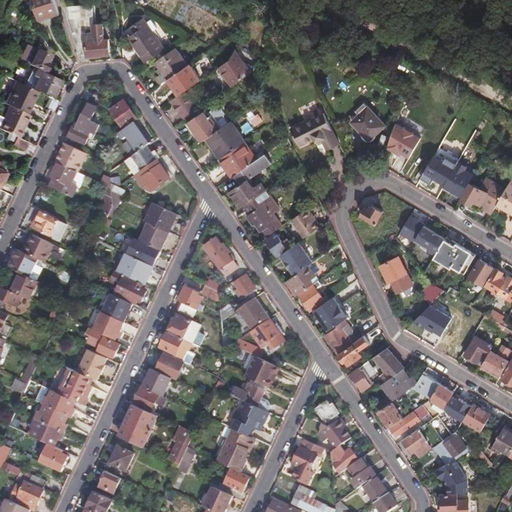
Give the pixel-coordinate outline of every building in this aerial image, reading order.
[(32,0),(39,21),(59,14),(54,0),(32,0)] [(184,0),(214,12),(218,4),(208,0),(184,0)] [(92,3),(61,3),(79,60),(95,58),(95,56),(110,54),(109,40),(103,40),(103,36),(104,36),(103,24),(94,25),(92,3)] [(21,11),(16,6),(8,23),(12,24),(13,22),(15,24),(21,11)] [(136,33),(129,38),(146,62),(164,49),(143,20),(132,28),(136,33)] [(279,23),(271,40),(277,42),(280,35),(279,35),(283,25),(279,23)] [(231,59),(219,67),(232,87),(255,71),(257,69),(245,62),(236,47),(230,58),(231,59)] [(21,54),(18,61),(43,72),(46,64),(44,63),(47,55),(31,48),(27,57),(21,54)] [(174,49),(155,62),(160,69),(157,71),(160,75),(156,78),(160,84),(173,76),(186,67),(174,49)] [(55,80),(35,70),(32,77),(36,79),(32,89),(50,98),(55,87),(52,86),(55,80)] [(160,84),(153,89),(163,103),(182,89),(180,86),(185,83),(181,77),(176,80),(173,76),(160,84)] [(13,82),(2,106),(7,109),(25,117),(29,108),(27,107),(34,92),(13,82)] [(27,107),(29,108),(36,93),(34,92),(27,107)] [(188,100),(183,92),(171,100),(176,108),(188,100)] [(176,108),(178,110),(192,100),(190,98),(188,100),(176,108)] [(56,102),(51,100),(47,108),(52,111),(56,102)] [(185,120),(199,111),(192,100),(178,110),(185,120)] [(125,103),(112,112),(124,130),(137,120),(125,103)] [(76,129),(86,133),(97,109),(88,105),(76,129)] [(360,117),(367,109),(363,105),(355,113),(360,117)] [(25,117),(7,109),(0,124),(0,131),(17,140),(27,118),(25,117)] [(208,115),(215,125),(224,118),(225,114),(222,110),(217,109),(208,115)] [(367,109),(360,117),(353,124),(370,141),(384,126),(367,109)] [(215,125),(208,115),(206,111),(187,124),(195,135),(197,133),(203,141),(207,139),(219,130),(215,125)] [(323,116),(293,130),(306,159),(318,154),(322,162),(341,153),(323,116)] [(127,139),(137,154),(151,145),(136,122),(118,135),(123,141),(127,139)] [(228,124),(219,130),(207,139),(221,159),(245,142),(231,122),(228,124)] [(90,137),(73,129),(68,139),(85,147),(87,142),(90,144),(93,140),(89,139),(90,137)] [(288,139),(285,142),(297,168),(301,166),(288,139)] [(27,144),(17,140),(14,147),(24,151),(27,144)] [(245,142),(221,159),(233,177),(256,162),(249,152),(251,151),(245,142)] [(56,163),(58,165),(77,173),(77,174),(86,155),(64,144),(56,163)] [(460,153),(482,166),(491,151),(482,146),(479,152),(466,144),(460,153)] [(138,155),(147,169),(155,163),(153,160),(159,156),(152,145),(138,155)] [(258,160),(251,151),(249,152),(256,162),(258,160)] [(424,181),(423,182),(432,187),(436,189),(450,166),(429,154),(426,160),(423,159),(417,155),(406,172),(421,181),(422,180),(424,181)] [(256,162),(233,177),(240,187),(231,193),(237,201),(234,203),(237,207),(250,198),(247,194),(254,189),(248,181),(272,164),(265,155),(258,160),(256,162)] [(110,166),(113,171),(122,165),(118,159),(110,166)] [(233,177),(221,159),(218,160),(231,179),(233,177)] [(77,173),(58,165),(52,179),(54,180),(50,189),(72,200),(78,188),(71,185),(77,173)] [(456,170),(450,166),(436,189),(438,190),(441,185),(442,186),(446,179),(450,181),(456,170)] [(147,177),(155,190),(171,179),(162,167),(147,177)] [(106,177),(103,185),(111,189),(110,184),(110,179),(106,177)] [(137,177),(126,185),(131,192),(142,184),(137,177)] [(507,192),(499,187),(496,191),(487,185),(485,188),(474,181),(464,199),(476,206),(477,204),(481,207),(485,201),(497,208),(498,207),(507,192)] [(496,191),(499,187),(489,181),(487,185),(496,191)] [(511,183),(509,188),(507,192),(498,207),(511,215),(511,183)] [(111,189),(112,208),(117,210),(126,191),(119,188),(110,184),(111,189)] [(105,205),(101,213),(108,217),(112,208),(111,189),(103,185),(99,194),(104,197),(105,205)] [(266,190),(244,205),(250,215),(247,217),(252,225),(254,224),(261,233),(264,231),(268,237),(281,228),(272,215),(280,210),(266,190)] [(179,216),(154,204),(145,223),(148,224),(166,232),(171,234),(179,216)] [(377,224),(384,212),(374,206),(371,210),(368,208),(363,216),(377,224)] [(311,207),(294,219),(307,237),(321,227),(316,219),(313,215),(315,214),(311,207)] [(97,222),(104,225),(108,217),(101,213),(97,222)] [(40,214),(37,221),(40,223),(36,231),(59,243),(67,227),(57,223),(58,222),(40,214)] [(425,227),(426,226),(412,217),(402,234),(416,242),(425,227)] [(40,223),(37,221),(34,220),(30,229),(36,231),(40,223)] [(148,224),(140,241),(161,251),(165,241),(163,239),(166,232),(148,224)] [(416,242),(415,243),(437,256),(447,240),(425,227),(416,242)] [(105,229),(99,242),(129,256),(131,253),(120,248),(125,239),(105,229)] [(276,234),(268,240),(278,255),(288,248),(284,242),(282,243),(276,234)] [(128,251),(134,239),(127,235),(121,248),(128,251)] [(30,258),(38,261),(44,264),(52,246),(32,236),(27,245),(23,254),(30,258)] [(476,256),(448,239),(447,240),(437,256),(436,258),(453,268),(454,267),(465,274),(476,256)] [(226,278),(238,269),(233,262),(235,261),(224,245),(223,247),(218,240),(205,248),(226,278)] [(97,241),(88,259),(117,273),(143,285),(144,286),(152,267),(142,263),(129,256),(99,242),(97,241)] [(281,255),(285,262),(290,269),(295,276),(312,264),(313,263),(299,243),(281,255)] [(142,263),(145,256),(132,250),(131,253),(129,256),(142,263)] [(12,270),(19,274),(30,279),(38,261),(30,258),(23,254),(21,253),(17,252),(9,269),(12,270)] [(145,256),(142,263),(152,267),(155,260),(145,256)] [(415,287),(401,258),(383,267),(391,283),(394,281),(400,294),(415,287)] [(489,265),(480,259),(470,277),(484,286),(491,273),(486,270),(489,265)] [(431,266),(420,260),(417,264),(426,275),(431,266)] [(30,279),(36,282),(42,271),(38,270),(41,263),(38,261),(30,279)] [(312,264),(295,276),(287,281),(297,296),(299,295),(313,284),(311,282),(317,278),(320,276),(312,264)] [(505,274),(497,269),(486,287),(500,295),(507,283),(501,279),(505,274)] [(55,278),(67,284),(70,276),(63,273),(58,271),(55,278)] [(143,285),(117,273),(112,282),(121,287),(115,297),(133,305),(135,306),(138,301),(141,303),(147,292),(144,290),(142,289),(143,285)] [(29,302),(38,283),(30,279),(19,274),(10,293),(20,297),(29,302)] [(77,279),(70,276),(67,284),(74,287),(77,279)] [(239,291),(235,293),(241,301),(256,291),(246,276),(234,285),(239,291)] [(470,277),(467,281),(484,291),(486,287),(484,286),(470,277)] [(511,278),(511,277),(507,283),(500,295),(508,300),(511,293),(511,278)] [(313,284),(299,295),(310,311),(323,301),(316,290),(322,286),(319,281),(313,284)] [(331,290),(336,297),(349,288),(344,281),(331,290)] [(29,302),(33,303),(42,285),(38,283),(29,302)] [(220,293),(226,289),(222,283),(212,290),(220,293)] [(424,291),(435,302),(446,292),(434,285),(433,284),(424,291)] [(348,290),(355,300),(345,308),(352,317),(364,308),(359,301),(363,298),(355,285),(348,290)] [(180,303),(182,304),(198,312),(203,314),(205,308),(201,306),(204,299),(202,298),(195,295),(196,292),(187,287),(180,303)] [(212,290),(207,287),(203,295),(218,302),(221,302),(220,293),(212,290)] [(15,308),(20,297),(10,293),(8,292),(8,293),(0,289),(0,308),(3,303),(15,308)] [(103,313),(124,323),(128,316),(130,311),(133,305),(115,297),(111,295),(103,313)] [(270,319),(256,298),(239,310),(253,331),(270,319)] [(455,327),(456,328),(474,338),(484,322),(487,316),(473,308),(469,306),(461,301),(448,323),(455,327)] [(198,312),(182,304),(179,312),(194,319),(198,312)] [(221,310),(222,318),(222,323),(235,313),(229,305),(221,310)] [(48,324),(56,328),(61,317),(41,307),(38,312),(51,318),(48,324)] [(0,340),(4,342),(4,343),(11,329),(3,325),(7,317),(0,313),(0,340)] [(103,313),(94,332),(106,338),(116,342),(125,324),(124,323),(103,313)] [(500,324),(501,325),(505,319),(498,315),(494,321),(500,324)] [(484,322),(503,334),(506,328),(504,326),(501,325),(500,324),(494,321),(491,319),(487,316),(484,322)] [(192,324),(178,317),(175,324),(173,323),(170,330),(186,337),(192,324)] [(441,319),(433,331),(440,335),(438,338),(438,339),(445,344),(455,327),(448,323),(441,319)] [(281,337),(284,335),(278,327),(276,329),(271,322),(251,336),(262,351),(268,346),(272,352),(285,342),(281,337)] [(129,325),(125,324),(116,342),(120,344),(129,325)] [(340,328),(326,337),(337,353),(351,344),(340,328)] [(507,328),(506,328),(503,334),(500,338),(505,341),(509,338),(511,333),(511,331),(509,330),(508,329),(507,328)] [(92,338),(89,344),(100,349),(99,352),(109,357),(112,352),(116,354),(120,346),(105,339),(106,338),(94,332),(90,330),(87,335),(92,338)] [(372,331),(360,339),(371,356),(383,348),(372,331)] [(192,345),(168,334),(161,349),(177,356),(175,359),(177,360),(184,363),(192,345)] [(232,334),(223,336),(224,351),(231,347),(236,343),(232,334)] [(487,361),(493,351),(495,348),(477,338),(466,356),(479,363),(482,358),(487,361)] [(238,341),(231,347),(236,349),(255,359),(259,360),(260,361),(264,353),(238,341)] [(348,365),(341,369),(345,374),(360,364),(358,360),(361,358),(353,346),(339,356),(344,364),(346,363),(348,365)] [(498,354),(493,351),(487,361),(483,368),(500,379),(510,362),(506,359),(511,350),(504,346),(498,354)] [(224,351),(224,355),(224,360),(230,362),(236,349),(231,347),(224,351)] [(387,349),(377,356),(387,369),(393,377),(403,369),(404,369),(388,348),(387,349)] [(175,359),(156,350),(147,369),(152,371),(168,378),(172,370),(162,365),(164,362),(166,363),(166,362),(172,365),(173,363),(175,364),(177,360),(175,359)] [(108,360),(89,351),(79,373),(91,379),(93,380),(97,382),(100,376),(102,376),(106,367),(105,367),(108,360)] [(246,379),(251,381),(266,388),(271,390),(274,382),(273,381),(278,369),(260,361),(259,360),(255,359),(246,379)] [(376,374),(368,363),(352,374),(356,379),(353,382),(356,386),(359,384),(363,389),(370,383),(368,379),(376,374)] [(63,388),(60,395),(76,402),(86,407),(89,400),(87,399),(92,389),(90,388),(88,387),(91,379),(79,373),(69,369),(61,387),(63,388)] [(403,369),(393,377),(388,381),(383,384),(392,398),(386,401),(385,399),(375,406),(379,411),(399,398),(404,395),(409,391),(418,385),(413,377),(410,379),(403,369)] [(393,377),(387,369),(382,373),(388,381),(393,377)] [(152,371),(144,389),(163,398),(172,380),(168,378),(152,371)] [(425,374),(418,384),(416,388),(433,398),(440,385),(441,384),(425,374)] [(216,378),(207,397),(211,399),(216,389),(217,386),(220,380),(216,378)] [(225,382),(220,379),(220,380),(217,386),(216,389),(221,391),(225,382)] [(18,392),(23,383),(16,380),(12,389),(18,392)] [(249,385),(265,392),(266,388),(251,381),(249,385)] [(29,386),(23,383),(18,392),(24,396),(29,386)] [(239,400),(244,402),(257,408),(265,392),(249,385),(246,392),(237,388),(233,397),(239,400)] [(440,385),(433,398),(432,399),(433,401),(446,408),(449,403),(452,397),(454,394),(440,385)] [(144,389),(142,388),(134,404),(150,412),(154,403),(162,406),(165,399),(163,398),(144,389)] [(51,391),(44,406),(67,417),(72,420),(76,412),(72,410),(76,402),(60,395),(51,391)] [(409,391),(404,395),(407,399),(412,395),(409,391)] [(404,395),(399,398),(402,403),(407,399),(404,395)] [(257,408),(244,402),(240,412),(237,411),(233,420),(236,422),(236,423),(252,431),(253,429),(258,432),(261,423),(264,425),(269,414),(257,408)] [(330,408),(327,404),(317,411),(326,424),(339,414),(333,406),(330,408)] [(397,423),(403,419),(392,404),(379,413),(389,428),(397,423)] [(491,415),(474,405),(472,408),(464,421),(470,424),(467,429),(470,430),(472,426),(477,428),(482,431),(491,415)] [(36,420),(37,420),(65,434),(69,426),(64,424),(67,417),(44,406),(42,406),(36,420)] [(158,418),(134,406),(119,438),(143,450),(158,418)] [(403,419),(397,423),(397,425),(390,430),(396,438),(422,420),(420,418),(425,415),(420,408),(415,411),(403,419)] [(455,424),(436,414),(433,421),(452,430),(455,424)] [(202,417),(198,415),(190,433),(194,434),(197,429),(202,417)] [(65,434),(37,420),(30,436),(53,447),(54,447),(58,440),(62,442),(66,434),(65,434)] [(328,429),(329,440),(336,450),(352,439),(345,430),(343,431),(341,428),(345,426),(341,420),(328,429)] [(236,423),(232,430),(249,438),(252,431),(236,423)] [(429,423),(401,441),(412,455),(415,453),(419,458),(429,452),(434,449),(443,442),(429,423)] [(324,444),(329,440),(328,429),(322,425),(317,435),(324,444)] [(179,467),(188,449),(189,446),(194,434),(190,433),(181,428),(177,437),(176,437),(173,442),(178,444),(169,462),(179,467)] [(494,445),(511,455),(511,454),(511,433),(504,428),(494,445)] [(434,449),(436,452),(444,446),(447,450),(444,451),(447,455),(449,453),(453,457),(465,449),(457,437),(451,441),(449,438),(443,442),(434,449)] [(330,454),(332,469),(335,467),(336,468),(340,474),(348,469),(357,463),(352,455),(350,457),(348,455),(358,447),(352,439),(336,450),(330,454)] [(324,450),(304,442),(293,465),(301,468),(300,471),(306,474),(307,471),(310,473),(312,469),(314,470),(324,450)] [(0,446),(0,468),(26,481),(43,489),(46,483),(8,465),(4,463),(5,460),(11,449),(1,445),(0,446)] [(54,447),(53,447),(50,452),(57,455),(54,462),(51,468),(62,473),(69,458),(60,454),(61,451),(54,447)] [(134,456),(116,447),(108,464),(126,472),(134,456)] [(185,475),(196,452),(188,449),(179,467),(177,471),(185,475)] [(484,450),(480,454),(490,466),(494,463),(484,450)] [(431,455),(429,452),(419,458),(423,465),(433,458),(431,455)] [(357,463),(348,469),(356,479),(352,482),(357,490),(363,486),(376,477),(370,469),(368,470),(361,460),(357,463)] [(446,465),(436,472),(438,475),(440,474),(443,479),(447,486),(448,495),(468,494),(469,480),(456,460),(450,464),(449,463),(446,465)] [(250,479),(232,470),(225,485),(243,493),(250,479)] [(114,494),(121,480),(104,472),(101,481),(103,482),(100,488),(114,494)] [(376,477),(363,486),(375,504),(389,494),(377,477),(376,477)] [(18,485),(10,502),(31,511),(32,511),(34,511),(45,490),(43,489),(26,481),(22,487),(18,485)] [(233,498),(212,488),(202,508),(207,510),(209,511),(225,511),(226,511),(228,507),(233,498)] [(314,494),(301,488),(293,505),(307,511),(325,511),(327,508),(311,501),(314,494)] [(510,506),(511,502),(511,493),(510,492),(507,490),(507,491),(502,503),(510,506)] [(167,491),(163,500),(169,502),(173,494),(167,491)] [(95,493),(86,511),(87,511),(108,511),(113,501),(95,493)] [(391,511),(398,507),(389,494),(375,504),(380,511),(391,511)] [(461,511),(461,497),(446,498),(446,508),(444,508),(443,511),(461,511)] [(30,511),(31,511),(10,502),(9,501),(3,511),(30,511)] [(296,511),(274,501),(268,511),(296,511)] [(335,508),(343,511),(347,511),(349,510),(340,502),(335,506),(335,508)]
